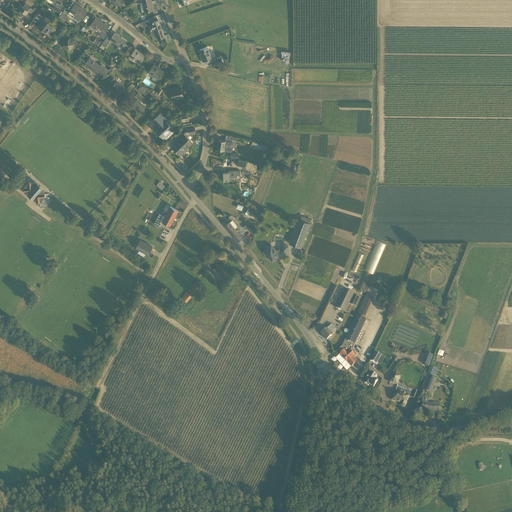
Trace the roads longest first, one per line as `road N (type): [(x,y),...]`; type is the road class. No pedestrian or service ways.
road 1 (tertiary): [(187,188),(104,101),(0,19)]
road 2 (tertiary): [(322,376),(306,333),(187,188)]
road 3 (track): [(86,412),(191,205)]
road 4 (unclassified): [(456,431),(398,422),(351,379),(322,376)]
road 5 (tertiary): [(187,188),(201,168),(206,132),(184,55)]
road 6 (tertiary): [(297,511),(322,376)]
